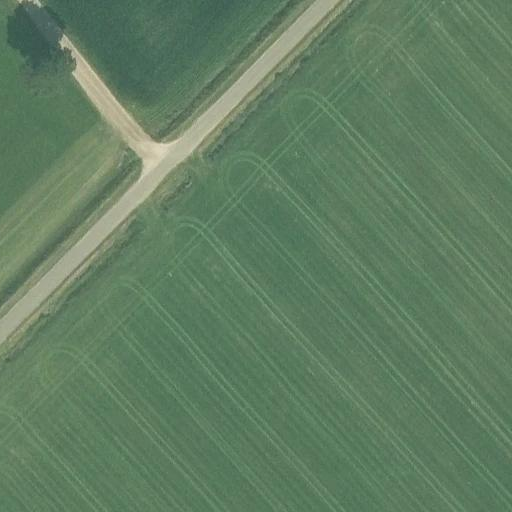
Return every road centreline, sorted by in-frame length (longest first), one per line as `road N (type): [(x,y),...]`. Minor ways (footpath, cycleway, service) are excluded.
road 1 (unclassified): [(160,170),(321,0)]
road 2 (unclassified): [(0,331),(160,170)]
road 3 (unclassified): [(29,0),(160,170)]
